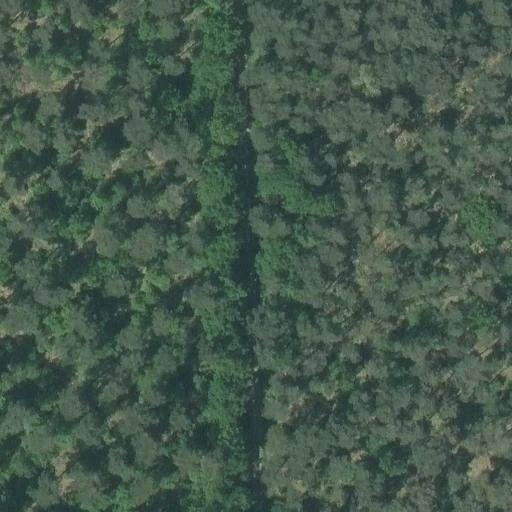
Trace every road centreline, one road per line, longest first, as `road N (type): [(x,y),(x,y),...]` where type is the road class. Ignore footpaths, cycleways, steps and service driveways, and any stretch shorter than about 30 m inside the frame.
road 1 (track): [(245,150),(257,511)]
road 2 (track): [(241,0),(245,150)]
